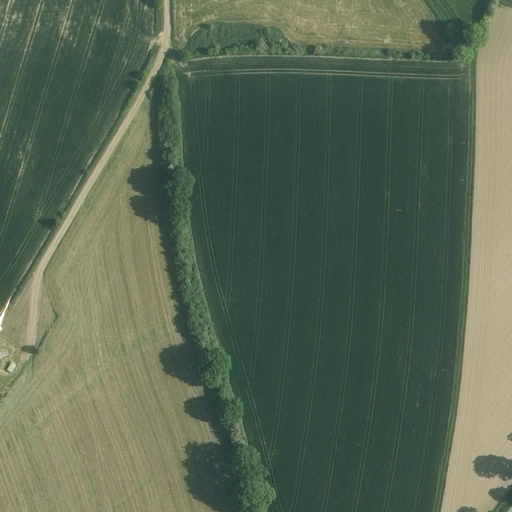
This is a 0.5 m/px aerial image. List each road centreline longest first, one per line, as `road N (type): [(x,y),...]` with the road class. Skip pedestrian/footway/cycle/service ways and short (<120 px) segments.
road 1 (track): [(438,511),(464,351),(472,164),(473,57),(463,22),(445,0)]
road 2 (track): [(168,0),(168,48),(44,265),(23,368)]
